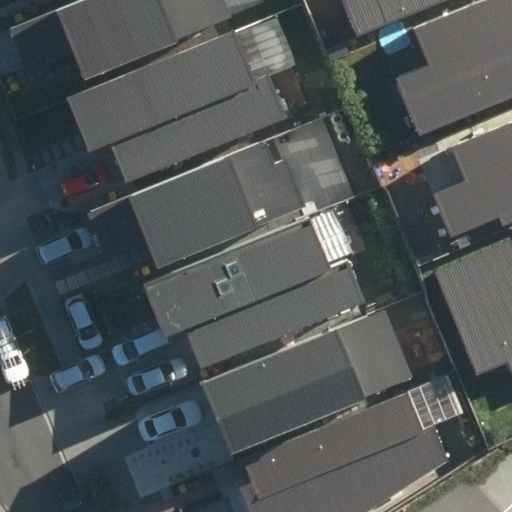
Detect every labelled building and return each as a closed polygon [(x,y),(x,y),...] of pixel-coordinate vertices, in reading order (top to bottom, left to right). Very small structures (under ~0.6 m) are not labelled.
[(60,0),(86,64),(239,4),(237,0),(60,0)] [(353,0),(359,15),(400,0),(353,0)] [(428,52),(393,64),(412,116),(511,80),(511,0),(473,0),(417,20),(428,52)] [(236,19),(67,88),(88,137),(110,128),(130,176),(294,108),(275,61),(257,69),(236,19)] [(469,169),(435,182),(452,228),(511,206),(511,117),(458,137),(469,169)] [(269,132),(131,185),(157,251),(310,191),(292,146),(277,152),(269,132)] [(0,330),(73,292),(0,154),(0,330)] [(310,207),(141,277),(161,325),(184,316),(204,364),(368,296),(349,250),(331,257),(310,207)] [(511,233),(440,259),(478,362),(511,349),(511,233)] [(340,320),(203,372),(228,438),(365,386),(340,320)] [(415,385),(252,451),(258,468),(246,474),(261,511),(329,511),(442,442),(436,412),(425,418),(415,385)]
